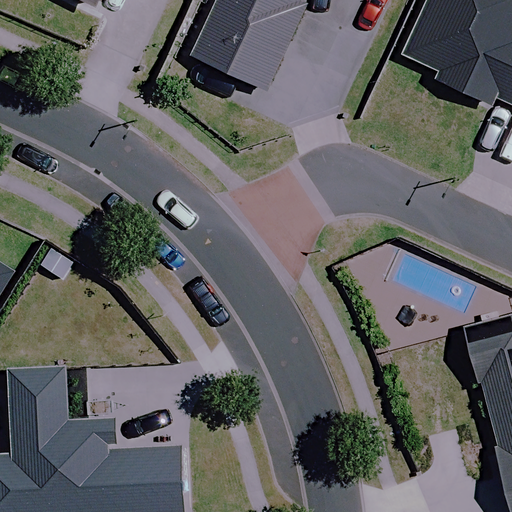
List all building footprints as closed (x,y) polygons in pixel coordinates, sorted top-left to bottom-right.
[(296,2),(296,0),(218,0),(191,59),(264,92),(304,5),(296,2)] [(492,98),(507,104),(511,94),(511,0),(427,0),(402,58),(438,74),(435,81),(489,105),(492,98)] [(0,288),(11,271),(0,263),(0,288)] [(511,511),(511,314),(461,327),(508,511),(511,511)] [(0,456),(0,511),(181,511),(179,447),(113,450),(111,421),(63,423),(60,370),(8,372),(12,456),(0,456)]
